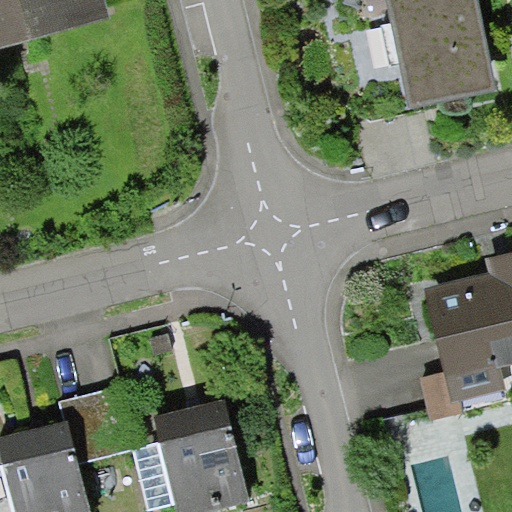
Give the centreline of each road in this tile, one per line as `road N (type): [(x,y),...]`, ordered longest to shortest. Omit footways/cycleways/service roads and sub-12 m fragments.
road 1 (residential): [(338,511),(271,232)]
road 2 (residential): [(271,232),(0,304)]
road 3 (residential): [(511,174),(271,232)]
road 4 (residential): [(271,232),(206,0)]
